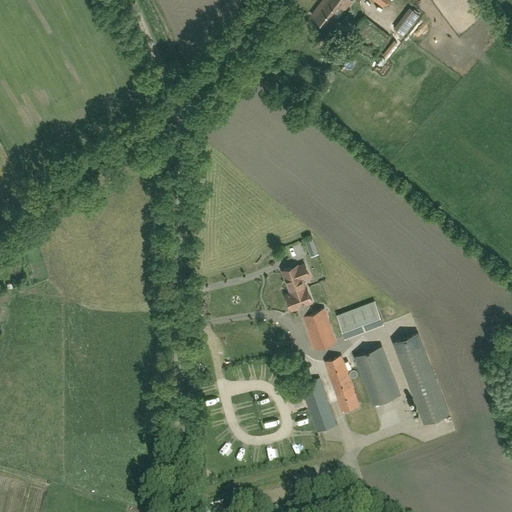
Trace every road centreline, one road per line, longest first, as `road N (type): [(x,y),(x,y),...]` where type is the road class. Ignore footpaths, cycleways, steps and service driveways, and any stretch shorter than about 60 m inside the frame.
road 1 (unclassified): [(175,511),(181,131),(199,85),(273,0)]
road 2 (track): [(0,226),(177,108)]
